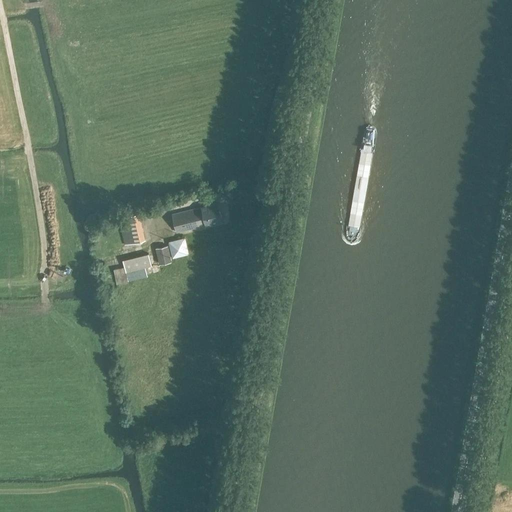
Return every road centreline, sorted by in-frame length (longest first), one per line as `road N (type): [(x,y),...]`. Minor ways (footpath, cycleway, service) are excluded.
road 1 (unclassified): [(236,511),(327,0)]
road 2 (tertiary): [(511,204),(458,511)]
road 3 (track): [(2,13),(40,219),(44,307)]
